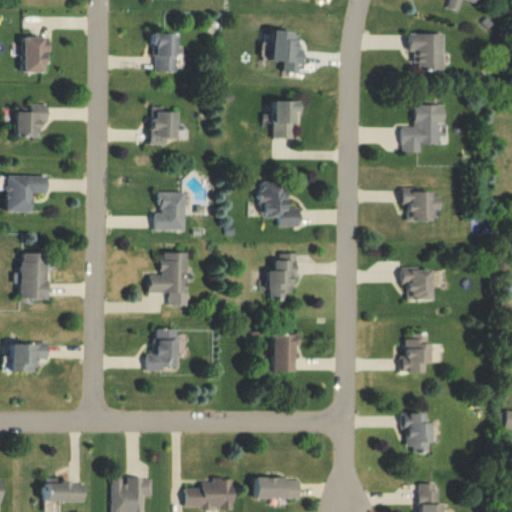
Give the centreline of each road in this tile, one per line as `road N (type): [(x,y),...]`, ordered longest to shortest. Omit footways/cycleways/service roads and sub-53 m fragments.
road 1 (residential): [(346,511),(347,72),(362,0)]
road 2 (residential): [(97,424),(99,0)]
road 3 (residential): [(0,424),(346,425)]
